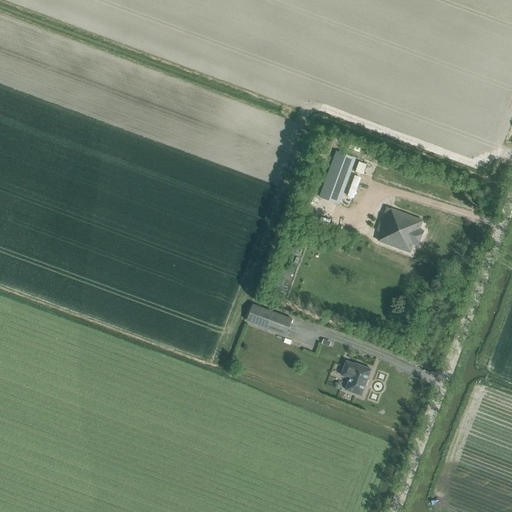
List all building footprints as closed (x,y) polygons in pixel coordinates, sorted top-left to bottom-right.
[(356,160),(337,152),(320,197),(339,204),(356,160)] [(366,165),(359,162),(356,172),(363,174),(366,165)] [(424,232),(421,230),(424,222),(384,207),(381,216),(384,217),(378,232),(382,233),(379,242),(412,254),(415,245),(419,247),(424,232)] [(337,209),(336,218),(350,219),(350,210),(337,209)] [(254,304),(247,321),(287,336),(293,319),(254,304)] [(349,379),(345,389),(362,396),(372,370),(355,363),(355,364),(346,361),(340,376),(349,379)]
